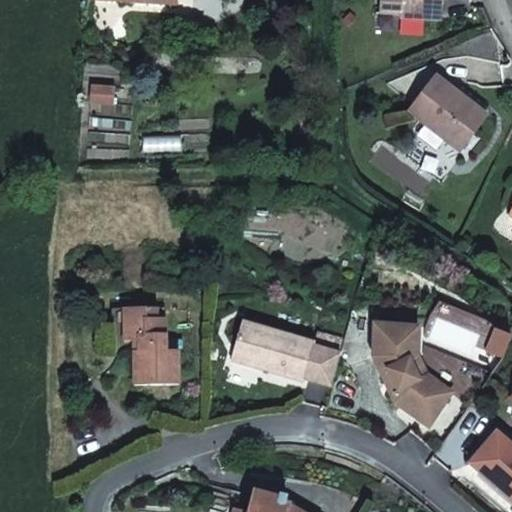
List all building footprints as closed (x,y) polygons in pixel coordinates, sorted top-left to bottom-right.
[(87,0),(86,17),(99,18),(99,0),(120,0),(121,3),(176,6),(176,0),(87,0)] [(381,0),(381,9),(401,11),(401,17),(442,20),(443,0),(381,0)] [(435,76),(408,111),(459,150),(485,115),(435,76)] [(91,97),(110,99),(111,88),(93,86),(91,97)] [(112,351),(133,351),(138,351),(138,340),(164,339),(164,307),(111,308),(112,351)] [(313,342),(242,321),(231,360),(302,381),(303,378),(312,345),(313,342)] [(416,326),(374,325),(372,357),(381,373),(388,370),(396,388),(389,392),(395,402),(428,425),(450,392),(425,375),(416,377),(407,359),(415,355),(416,326)] [(133,351),(133,385),(178,384),(177,350),(165,351),(164,339),(138,340),(138,351),(133,351)] [(312,345),(303,378),(332,386),(341,353),(312,345)] [(388,370),(381,373),(389,392),(396,388),(388,370)] [(496,432),(490,439),(504,451),(510,444),(496,432)] [(490,439),(469,463),(505,494),(509,489),(511,491),(511,441),(510,444),(504,451),(490,439)] [(300,511),(288,505),(253,496),(248,511),(300,511)]
